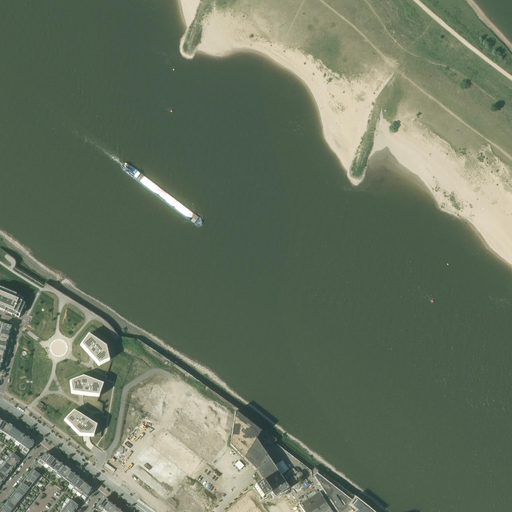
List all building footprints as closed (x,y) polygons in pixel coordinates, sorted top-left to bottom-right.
[(0,310),(4,312),(19,318),(25,304),(25,303),(22,301),(23,300),(15,296),(16,295),(0,288),(0,310)] [(6,324),(1,322),(0,325),(0,330),(10,333),(11,327),(6,326),(6,324)] [(73,411),(64,421),(78,435),(78,436),(79,436),(82,436),(90,437),(93,437),(100,437),(102,417),(102,416),(102,415),(102,413),(103,404),(97,401),(99,397),(103,384),(105,381),(105,379),(106,378),(106,376),(114,354),(108,352),(106,346),(88,334),(80,345),(91,357),(94,361),(93,363),(93,364),(91,369),(88,378),(83,376),(69,382),(71,394),(78,395),(83,395),(83,399),(83,400),(83,401),(83,402),(83,408),(83,417),(73,411)] [(0,335),(0,341),(7,343),(8,338),(0,335)] [(230,445),(233,449),(240,455),(243,458),(248,463),(252,467),(256,471),(266,455),(263,450),(256,440),(261,432),(260,431),(253,426),(246,420),(240,415),(236,412),(235,412),(234,419),(233,426),(231,440),(230,445)] [(7,435),(12,427),(7,424),(2,432),(3,433),(7,435)] [(10,439),(16,430),(12,427),(7,435),(11,438),(10,439)] [(15,441),(21,433),(16,430),(10,439),(13,441),(15,442),(15,441)] [(20,444),(26,437),(21,433),(15,441),(20,444)] [(20,444),(24,448),(30,440),(26,437),(20,444)] [(35,444),(30,440),(24,448),(18,456),(22,459),(23,459),(24,457),(25,456),(26,454),(27,454),(28,452),(29,451),(31,449),(31,448),(35,444)] [(151,490),(153,488),(153,450),(151,448),(148,448),(147,450),(143,453),(145,455),(141,464),(139,465),(137,470),(138,472),(138,470),(139,470),(142,472),(145,476),(142,476),(147,478),(147,483),(146,481),(144,481),(144,479),(141,479),(140,482),(141,483),(144,483),(141,486),(143,486),(142,489),(144,490),(145,489),(147,490),(151,490)] [(33,468),(38,472),(45,463),(51,456),(46,452),(43,457),(42,457),(40,459),(40,460),(38,462),(38,463),(36,465),(35,465),(36,466),(34,468),(33,468)] [(20,460),(21,460),(13,454),(9,458),(17,465),(19,462),(21,461),(20,460)] [(266,455),(256,471),(262,481),(263,481),(262,482),(254,487),(263,500),(270,495),(273,499),(288,488),(275,469),(266,455)] [(51,456),(45,463),(49,467),(55,459),(51,456)] [(4,461),(13,469),(17,465),(9,458),(6,463),(4,461)] [(53,470),(59,463),(55,459),(49,467),(53,470)] [(4,461),(0,466),(10,473),(13,469),(4,461)] [(56,474),(63,466),(59,463),(53,470),(57,473),(56,474)] [(0,472),(6,478),(10,473),(0,466),(2,468),(0,470),(0,472)] [(61,478),(67,469),(63,466),(56,474),(61,478)] [(201,483),(215,493),(226,478),(212,467),(209,471),(207,474),(208,475),(203,481),(201,483)] [(72,473),(67,469),(61,478),(62,477),(66,480),(72,473)] [(29,475),(39,482),(37,480),(41,476),(33,470),(29,475)] [(69,485),(76,476),(72,473),(66,480),(70,483),(69,484),(69,485)] [(39,482),(29,475),(29,474),(27,476),(28,476),(26,479),(35,487),(39,482)] [(351,505),(358,511),(357,511),(370,511),(355,500),(352,503),(317,475),(316,475),(314,476),(338,511),(349,511),(352,510),(349,507),(350,506),(351,505)] [(76,476),(69,485),(73,488),(72,489),(73,489),(80,479),(76,476)] [(22,483),(32,491),(35,487),(26,479),(22,483)] [(80,479),(73,489),(77,492),(84,483),(80,479)] [(19,488),(27,495),(31,490),(32,491),(22,483),(19,488)] [(81,496),(89,486),(84,483),(77,492),(81,496)] [(93,490),(89,486),(81,496),(82,495),(86,498),(87,497),(88,497),(90,495),(89,494),(93,490)] [(19,488),(15,492),(24,499),(27,495),(19,488)] [(14,494),(12,497),(20,504),(24,499),(15,492),(13,494),(14,494)] [(331,511),(328,507),(318,493),(299,505),(303,511),(331,511)] [(17,508),(20,504),(12,497),(8,501),(17,509),(18,509),(17,508)] [(101,511),(109,502),(104,499),(100,504),(100,503),(99,503),(100,503),(98,505),(98,506),(96,507),(96,508),(101,511)] [(184,500),(175,511),(207,511),(208,511),(190,499),(187,502),(184,500)] [(67,504),(75,511),(79,506),(70,500),(67,504)] [(8,501),(4,506),(12,511),(14,511),(17,509),(8,501)] [(105,511),(107,511),(113,506),(109,502),(101,511),(103,510),(105,511)]
